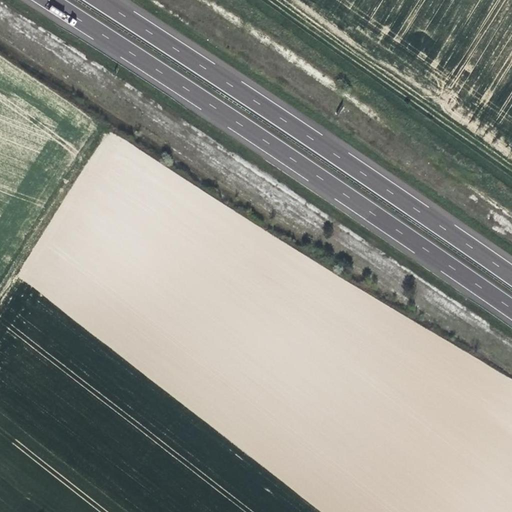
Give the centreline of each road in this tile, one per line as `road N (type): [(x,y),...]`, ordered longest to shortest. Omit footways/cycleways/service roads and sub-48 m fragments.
road 1 (motorway): [(47,0),(511,309)]
road 2 (motorway): [(511,276),(99,0)]
road 3 (track): [(272,0),(511,166)]
